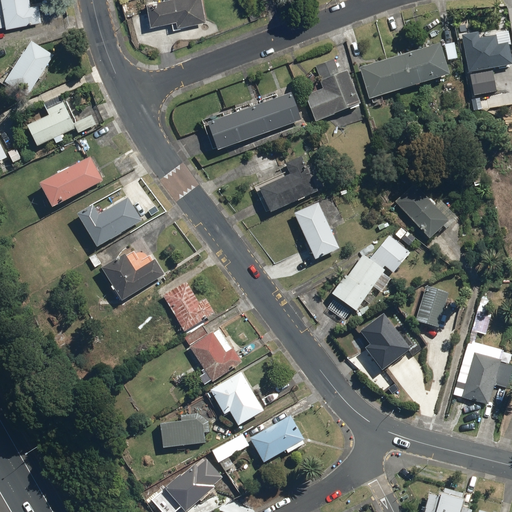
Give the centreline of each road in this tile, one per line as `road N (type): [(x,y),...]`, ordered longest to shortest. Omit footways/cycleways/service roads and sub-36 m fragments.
road 1 (tertiary): [(128,96),(177,182),(327,377),(384,429)]
road 2 (residential): [(383,0),(128,96)]
road 3 (residential): [(281,511),(345,477),(384,429)]
road 4 (tertiary): [(384,429),(511,464)]
